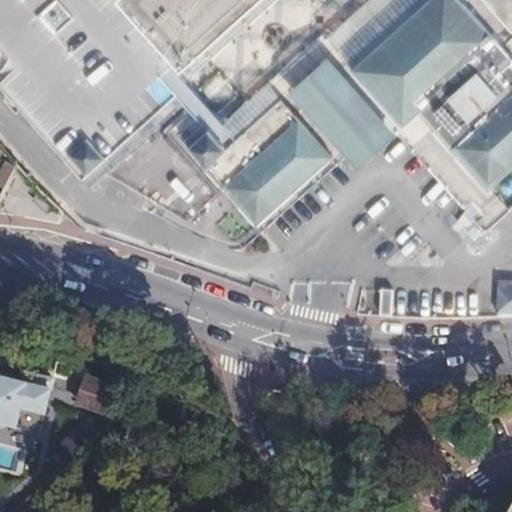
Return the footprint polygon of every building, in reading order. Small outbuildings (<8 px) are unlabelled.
[(216,0),(0,0),(0,94),(62,165),(139,93),(162,72),(145,54),(158,42),(163,48),(216,0)] [(511,17),(498,29),(472,0),(390,0),(329,56),(477,221),(511,189),(511,17)] [(511,0),(472,0),(498,29),(511,17),(511,0)] [(144,210),(206,240),(315,139),(262,79),(209,126),(193,108),(171,127),(139,93),(62,165),(83,188),(144,210)] [(0,184),(9,189),(21,169),(10,163),(0,180),(0,184)] [(144,210),(83,188),(98,206),(125,228),(168,254),(170,254),(182,262),(206,240),(144,210)] [(499,314),(511,314),(511,279),(500,279),(499,314)] [(43,385),(0,374),(0,423),(26,430),(30,413),(56,419),(65,381),(45,377),(43,385)] [(110,411),(116,395),(87,385),(81,401),(110,411)]
